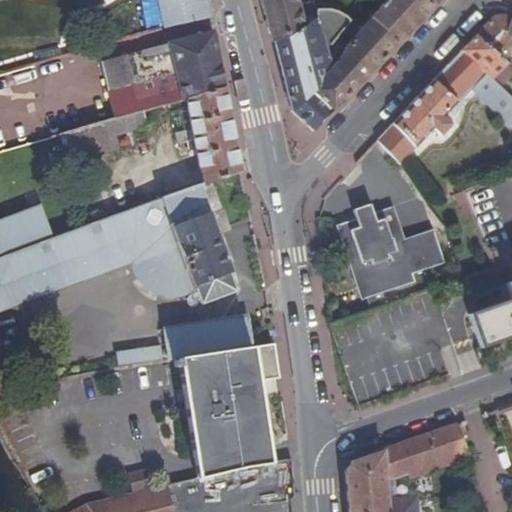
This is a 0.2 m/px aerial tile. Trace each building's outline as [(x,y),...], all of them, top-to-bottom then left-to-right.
[(160,0),(164,18),(208,10),(206,0),(160,0)] [(278,42),(301,25),(293,0),(260,0),(272,38),(278,42)] [(325,0),(316,0),(319,13),(301,25),(278,42),(282,62),(289,99),(291,110),(312,130),(333,108),(312,87),(331,67),(322,23),(331,21),(325,0)] [(404,35),(434,5),(428,0),(386,0),(370,18),(396,43),(404,35)] [(491,42),(511,48),(511,18),(507,17),(496,13),(491,16),(460,49),(500,84),(511,70),(511,67),(506,62),(508,60),(490,44),(491,42)] [(396,43),(370,18),(352,39),(342,57),(331,67),(312,87),(333,108),(345,95),(396,43)] [(117,115),(139,109),(183,96),(223,83),(217,52),(211,25),(169,33),(98,54),(117,115)] [(511,94),(500,84),(460,49),(427,84),(375,138),(401,162),(435,127),(443,134),(452,124),(445,117),(473,86),(511,119),(511,94)] [(223,83),(183,96),(199,183),(238,169),(223,83)] [(54,135),(60,161),(62,161),(108,148),(104,132),(142,121),(139,109),(117,115),(54,135)] [(229,270),(195,184),(57,235),(0,255),(0,304),(130,257),(134,264),(138,271),(144,276),(151,280),(158,284),(165,286),(173,287),(181,286),(189,285),(192,284),(200,302),(233,290),(226,271),(229,270)] [(0,255),(57,235),(45,202),(0,218),(0,255)] [(404,273),(435,264),(425,233),(410,238),(411,243),(396,248),(383,208),(350,219),(334,223),(358,298),(406,282),(404,273)] [(495,238),(475,245),(483,266),(503,258),(495,238)] [(511,279),(500,284),(505,299),(463,314),(475,347),(511,333),(511,279)] [(423,289),(323,324),(358,412),(462,376),(423,289)] [(172,358),(247,344),(242,313),(160,327),(165,359),(172,358)] [(172,358),(193,474),(251,464),(266,461),(251,380),(276,376),(273,362),(269,340),(247,344),(172,358)] [(114,365),(160,361),(159,347),(113,351),(114,365)] [(30,368),(13,373),(17,386),(34,381),(30,368)] [(389,499),(387,476),(395,473),(406,470),(408,474),(434,466),(433,461),(461,451),(454,431),(452,426),(350,461),(342,470),(347,504),(348,511),(419,511),(417,492),(397,497),(389,499)] [(389,499),(397,497),(395,473),(387,476),(389,499)] [(94,511),(173,511),(166,484),(90,503),(94,511)] [(94,511),(90,503),(74,511),(94,511)]
